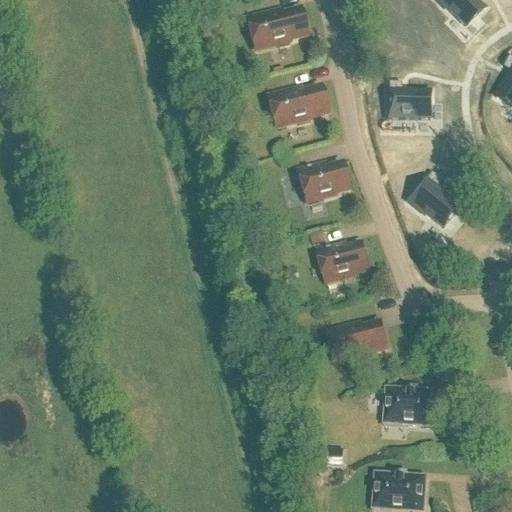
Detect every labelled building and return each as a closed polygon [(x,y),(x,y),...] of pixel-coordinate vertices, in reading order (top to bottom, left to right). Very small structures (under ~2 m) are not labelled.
[(433,0),(464,30),(483,11),(484,12),(485,11),(473,0),(433,0)] [(226,8),(204,13),(208,28),(229,23),(226,8)] [(279,14),(247,22),(255,54),(288,46),(288,44),(306,40),(300,15),(280,20),(279,14)] [(511,76),(497,102),(498,103),(498,102),(511,109),(511,61),(504,72),(511,76)] [(387,95),(387,123),(391,123),(414,124),(430,124),(430,97),(431,97),(431,95),(401,95),(401,87),(388,87),(388,95),(387,95)] [(300,91),(267,100),(275,132),(308,123),(308,122),(326,117),(320,93),(301,98),(300,91)] [(324,167),(298,174),(306,206),(333,199),(333,198),(348,194),(341,170),(326,174),(324,167)] [(427,183),(409,205),(443,232),(460,211),(461,212),(461,211),(438,192),(443,185),(433,177),(428,184),(427,183)] [(322,236),(310,239),(313,249),(325,246),(322,236)] [(345,248),(318,254),(327,286),(354,279),(354,278),(368,274),(362,250),(347,254),(345,248)] [(360,327),(328,335),(336,367),(369,359),(369,357),(387,353),(381,328),(362,333),(360,327)] [(388,395),(386,428),(434,431),(436,398),(388,395)] [(326,456),(325,469),(341,470),(342,458),(326,456)] [(377,479),(374,511),(422,511),(425,482),(377,479)]
